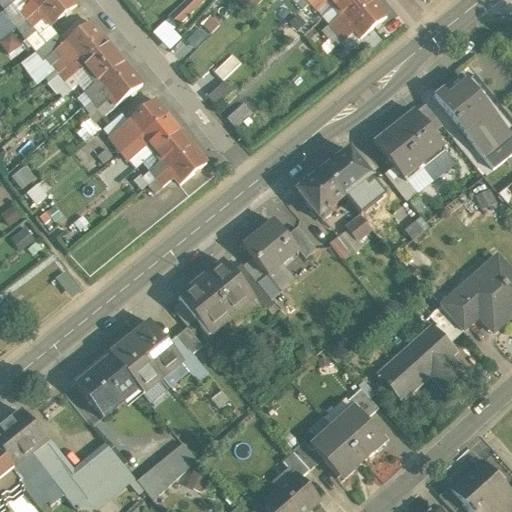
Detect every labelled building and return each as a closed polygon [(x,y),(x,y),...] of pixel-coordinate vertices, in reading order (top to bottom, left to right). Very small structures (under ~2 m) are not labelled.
[(24,0),(30,6),(36,14),(53,0),(24,0)] [(69,0),(53,0),(36,14),(43,22),(49,30),(76,8),(69,0)] [(198,0),(188,0),(167,20),(177,29),(203,4),(198,0)] [(309,7),(302,0),(295,6),(302,13),(309,7)] [(322,0),(317,0),(309,8),(316,15),(327,5),(322,0)] [(322,0),(327,5),(333,11),(345,0),(322,0)] [(368,0),(345,0),(333,11),(339,20),(346,28),(373,5),(368,0)] [(373,5),(346,28),(353,36),(359,43),(385,21),(373,5)] [(30,6),(18,16),(25,24),(36,14),(30,6)] [(36,14),(25,24),(31,32),(43,22),(36,14)] [(296,20),(290,26),(296,32),(302,26),(296,20)] [(339,20),(328,29),(335,37),(346,28),(339,20)] [(90,25),(63,47),(69,54),(75,62),(102,40),(90,25)] [(346,28),(335,37),(341,45),(353,36),(346,28)] [(102,40),(75,62),(82,70),(89,78),(115,56),(102,40)] [(69,54),(58,63),(64,72),(75,62),(69,54)] [(115,56),(89,78),(95,87),(102,94),(129,73),(115,56)] [(82,70),(75,62),(64,72),(71,80),(82,70)] [(129,73),(102,94),(109,103),(115,110),(141,88),(129,73)] [(224,84),(207,98),(216,108),(232,93),(224,84)] [(495,119),(467,84),(448,98),(443,92),(434,100),(467,142),(495,119)] [(95,87),(84,96),(90,104),(102,94),(95,87)] [(102,94),(90,104),(97,112),(109,103),(102,94)] [(97,112),(95,114),(101,121),(115,110),(109,103),(97,112)] [(154,103),(127,125),(127,126),(140,141),(166,119),(154,103)] [(90,104),(83,110),(90,118),(95,114),(97,112),(90,104)] [(242,107),(226,121),(235,131),(251,116),(242,107)] [(442,130),(425,108),(415,116),(433,138),(442,130)] [(415,116),(415,115),(374,148),(393,171),(402,183),(403,182),(443,150),(433,138),(415,116)] [(121,118),(102,133),(108,141),(127,126),(127,125),(121,118)] [(180,135),(166,119),(140,141),(146,149),(153,157),(180,135)] [(511,140),(495,119),(467,142),(493,174),(511,158),(511,140)] [(127,126),(108,141),(121,156),(128,150),(140,141),(127,126)] [(180,135),(153,157),(159,165),(166,173),(193,151),(180,135)] [(140,141),(128,150),(135,158),(146,149),(140,141)] [(193,151),(166,173),(173,181),(179,188),(206,167),(193,151)] [(373,185),(348,154),(322,175),(344,202),(361,188),(364,192),(373,185)] [(159,165),(148,174),(155,182),(166,173),(159,165)] [(402,183),(393,171),(383,178),(405,206),(415,198),(403,182),(402,183)] [(166,173),(155,182),(161,190),(173,181),(166,173)] [(322,175),(296,195),(321,227),(331,219),(327,215),(344,202),(322,175)] [(403,223),(387,204),(377,212),(385,223),(385,224),(391,232),(403,223)] [(377,212),(374,209),(359,222),(370,235),(385,224),(385,223),(377,212)] [(359,222),(345,233),(346,235),(356,247),(370,235),(359,222)] [(286,240),(273,224),(242,250),(252,262),(266,279),(267,280),(298,255),(286,240)] [(316,254),(297,231),(286,240),(298,255),(305,263),(316,254)] [(356,247),(346,235),(337,242),(351,259),(360,252),(356,247)] [(511,304),(511,277),(496,260),(449,303),(471,327),(477,321),(491,337),(505,325),(498,317),(511,304)] [(266,279),(252,262),(242,270),(256,287),(266,279)] [(253,302),(223,265),(178,302),(208,339),(253,302)] [(471,327),(449,303),(439,312),(461,336),(471,327)] [(167,347),(149,326),(129,342),(161,382),(181,366),(167,347)] [(186,331),(176,339),(192,358),(201,350),(186,331)] [(452,356),(430,332),(377,380),(400,405),(429,378),(443,393),(462,376),(448,361),(452,356)] [(192,358),(176,339),(167,347),(181,366),(182,366),(191,359),(192,358)] [(161,382),(129,342),(108,359),(136,393),(141,399),(161,382)] [(136,393),(108,359),(74,387),(102,421),(136,393)] [(208,379),(191,359),(182,366),(199,386),(208,379)] [(376,413),(359,393),(347,404),(353,411),(364,423),(376,413)] [(353,411),(331,431),(361,465),(383,444),(364,423),(353,411)] [(44,448),(19,416),(0,431),(0,464),(9,476),(44,448)] [(331,431),(310,450),(321,463),(340,484),(361,465),(331,431)] [(310,450),(303,443),(290,455),(292,457),(307,474),(321,463),(310,450)] [(182,447),(135,484),(152,504),(196,464),(182,447)] [(44,448),(9,476),(19,489),(21,491),(57,463),(45,448),(44,448)] [(106,451),(71,480),(71,481),(70,482),(71,483),(71,484),(86,503),(123,473),(106,451)] [(307,474),(292,457),(281,466),(293,480),(294,480),(297,483),(307,474)] [(57,463),(21,491),(37,511),(71,484),(71,483),(70,482),(71,481),(71,480),(57,463)] [(9,476),(0,464),(0,504),(19,489),(9,476)] [(482,465),(450,494),(462,508),(465,511),(511,511),(511,497),(482,465)] [(293,480),(265,506),(270,511),(307,511),(316,504),(297,483),(294,480),(293,480)] [(450,494),(447,492),(438,499),(449,511),(456,511),(462,508),(450,494)]
